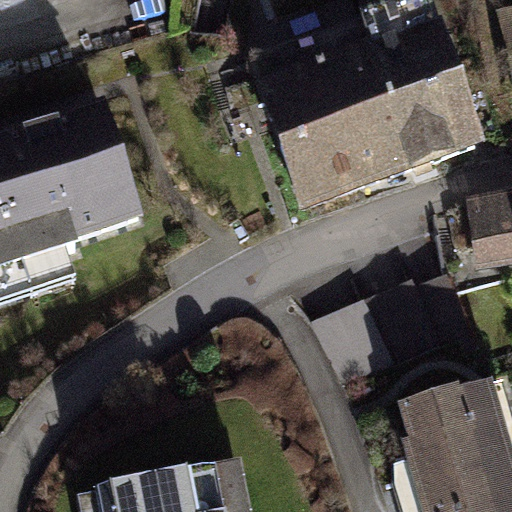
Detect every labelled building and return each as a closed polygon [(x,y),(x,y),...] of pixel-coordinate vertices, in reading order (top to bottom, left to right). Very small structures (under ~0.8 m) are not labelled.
[(359,0),(371,32),(237,80),(285,215),(482,144),(429,0),(359,0)] [(99,106),(0,140),(0,267),(138,219),(99,106)] [(511,199),(473,204),(482,272),(511,268),(511,199)] [(435,252),(303,303),(338,394),(471,343),(435,252)] [(511,511),(482,389),(391,410),(414,511),(511,511)] [(247,511),(238,464),(83,493),(86,511),(247,511)]
